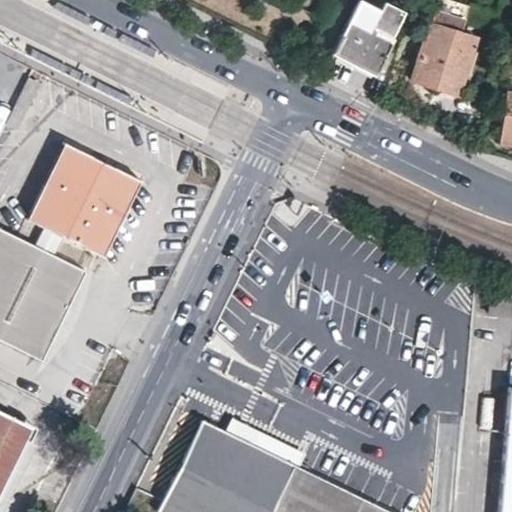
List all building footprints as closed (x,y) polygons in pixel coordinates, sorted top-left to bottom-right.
[(91,17),(57,0),(56,0),(53,6),(88,23),(91,17)] [(380,0),(377,8),(360,0),(357,0),(332,53),(351,62),(373,73),(388,42),(366,31),(369,25),(389,35),(401,9),(380,0)] [(489,31),(495,16),(453,0),(436,0),(412,72),(431,80),(429,87),(455,96),(474,37),(459,31),(463,21),(489,31)] [(118,29),(94,18),(91,24),(114,36),(118,29)] [(156,48),(122,31),(118,38),(153,55),(156,48)] [(65,64),(31,47),(27,54),(62,71),(65,64)] [(92,77),(69,66),(65,72),(89,83),(92,77)] [(431,80),(412,72),(409,80),(429,87),(431,80)] [(130,96),(96,79),(92,85),(127,103),(130,96)] [(511,94),(504,94),(499,142),(511,144),(511,94)] [(93,157),(65,143),(28,219),(42,226),(34,245),(0,227),(0,338),(41,358),(85,269),(52,253),(57,244),(61,235),(93,251),(104,255),(127,208),(141,180),(93,157)] [(509,317),(511,292),(490,290),(488,316),(509,317)] [(511,511),(511,386),(510,387),(499,511),(511,511)] [(0,496),(34,427),(0,410),(0,496)] [(306,455),(232,419),(226,433),(299,468),(306,455)] [(388,511),(299,468),(226,433),(224,432),(203,421),(157,511),(388,511)]
